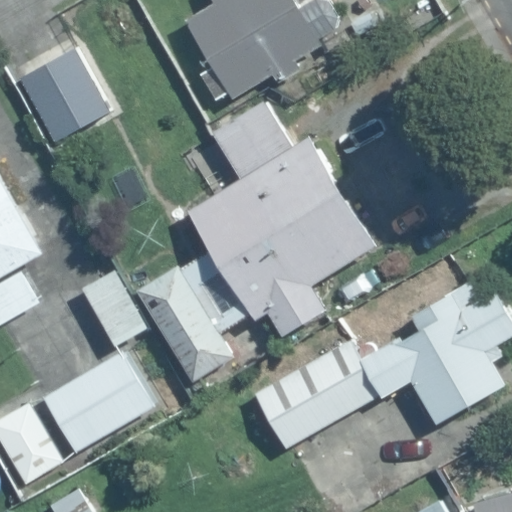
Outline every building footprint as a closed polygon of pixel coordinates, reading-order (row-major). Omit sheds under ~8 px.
[(198,23),(242,93),(325,39),(304,7),(299,0),(211,0),(210,1),(191,13),(198,23)] [(25,71),(29,78),(61,137),(113,108),(77,42),(25,71)] [(195,202),(219,243),(191,260),(188,256),(142,284),(198,375),(244,347),(231,326),(259,308),(263,314),(273,307),(288,332),(336,303),(320,278),(382,240),(314,129),(295,140),(268,95),(217,127),(244,172),(195,202)] [(0,276),(48,248),(0,164),(0,276)] [(0,318),(3,324),(4,324),(47,299),(26,264),(0,279),(0,318)] [(154,325),(151,320),(122,266),(90,284),(122,342),(154,325)] [(445,418),(448,417),(509,380),(489,346),(511,332),(511,303),(500,284),(484,294),(473,277),(419,310),(427,323),(369,358),(389,391),(418,373),(445,418)] [(291,446),(300,441),(381,395),(350,338),(260,389),(291,446)] [(82,447),(87,444),(159,402),(127,347),(50,392),(82,447)] [(0,418),(0,426),(1,428),(31,479),(70,457),(36,398),(0,418)] [(58,511),(100,511),(103,510),(85,484),(54,506),(58,511)] [(511,511),(511,485),(477,495),(481,511),(511,511)] [(452,511),(442,496),(438,499),(417,511),(452,511)]
